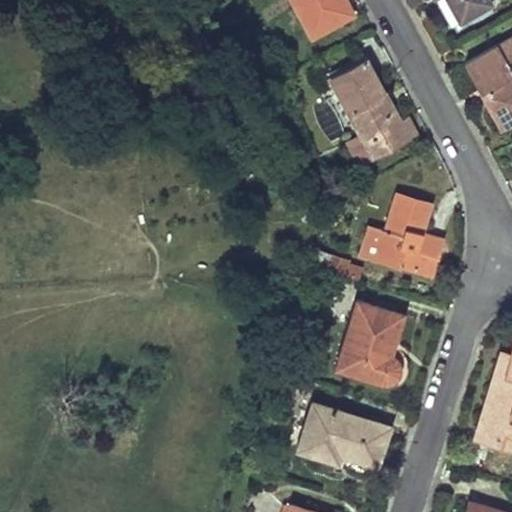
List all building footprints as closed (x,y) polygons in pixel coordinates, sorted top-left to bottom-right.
[(292,0),(312,34),(351,13),(344,0),(292,0)] [(489,3),(487,0),(448,0),(459,20),(489,3)] [(511,35),(463,62),(484,101),(491,113),(506,104),(509,110),(511,111),(511,35)] [(388,101),(366,58),(330,77),(371,156),(415,132),(407,118),(398,121),(388,101)] [(382,227),(372,254),(426,273),(436,244),(417,238),(428,203),(395,192),(384,228),(382,227)] [(401,312),(355,298),(334,365),(377,379),(383,381),(389,379),(394,374),(396,368),(396,364),(395,360),(391,356),(387,354),(401,312)] [(489,439),(510,446),(511,440),(511,341),(508,352),(500,349),(487,388),(474,428),(491,433),(489,439)] [(339,434),(303,422),(296,446),(331,458),(326,474),(367,488),(373,467),(382,439),(342,426),(339,434)] [(474,428),(473,433),(489,439),(491,433),(474,428)] [(497,511),(499,510),(466,500),(461,511),(497,511)] [(319,511),(288,502),(284,511),(319,511)]
